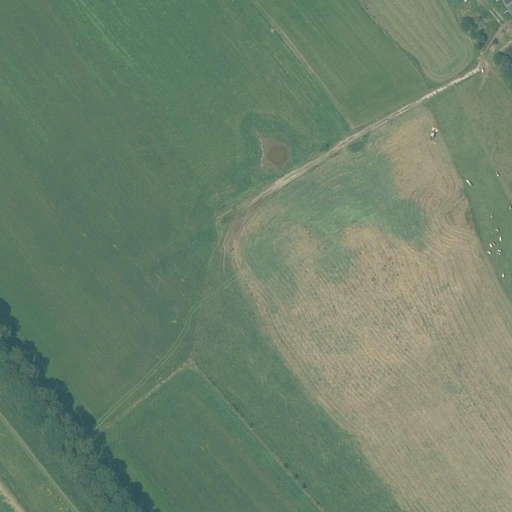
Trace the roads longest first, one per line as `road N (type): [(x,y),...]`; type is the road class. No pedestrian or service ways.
road 1 (track): [(120,511),(0,354)]
road 2 (track): [(0,409),(82,511)]
